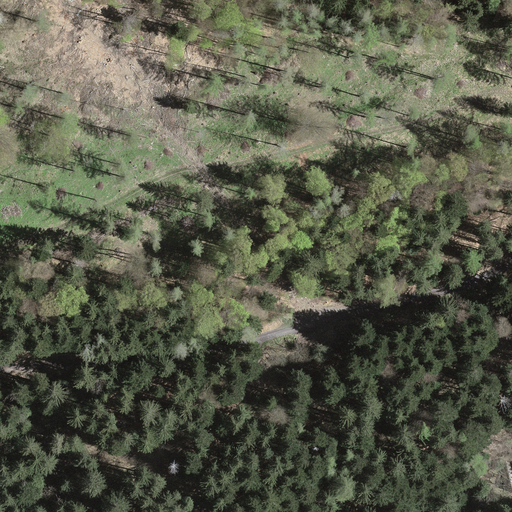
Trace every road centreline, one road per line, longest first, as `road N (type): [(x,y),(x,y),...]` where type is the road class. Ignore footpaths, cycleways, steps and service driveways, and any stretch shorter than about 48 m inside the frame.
road 1 (track): [(241,348),(313,322),(445,299),(511,266)]
road 2 (track): [(0,370),(241,348)]
